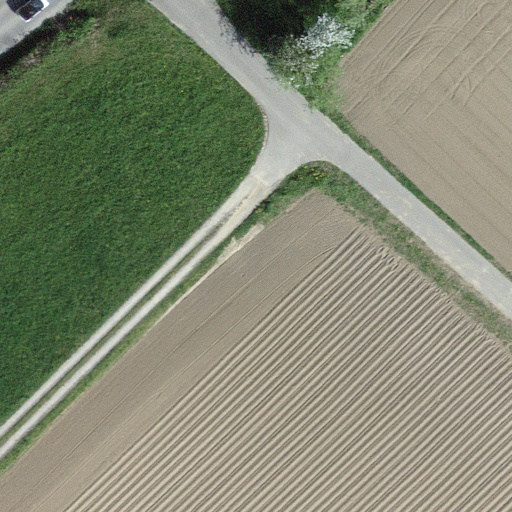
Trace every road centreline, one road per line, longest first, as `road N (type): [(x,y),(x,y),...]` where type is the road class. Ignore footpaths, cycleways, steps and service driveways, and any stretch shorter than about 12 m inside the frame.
road 1 (track): [(316,129),(0,441)]
road 2 (track): [(188,0),(316,129),(511,303)]
